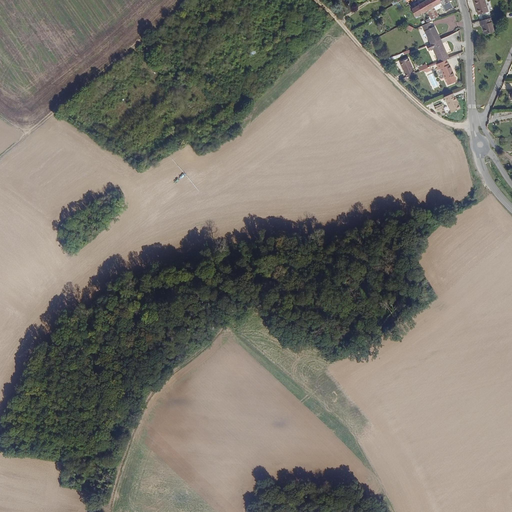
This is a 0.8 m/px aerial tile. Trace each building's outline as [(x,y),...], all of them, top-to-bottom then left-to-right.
[(453,9),(448,0),(429,0),(426,2),(412,10),(416,18),(440,4),(445,13),(453,9)] [(489,14),(484,0),(474,0),(475,1),(474,2),(478,17),(489,14)] [(493,34),(489,20),(480,23),(481,27),(483,27),(483,30),(485,36),(493,34)] [(441,41),(435,28),(432,29),(430,24),(423,27),(431,45),(440,41),(441,41)] [(449,60),(443,45),(442,46),(440,41),(431,45),(426,47),(428,52),(433,50),(440,64),(447,61),(449,60)] [(415,76),(408,60),(400,64),(407,79),(408,79),(415,76)] [(454,77),(450,66),(449,66),(447,61),(440,64),(437,66),(439,71),(441,71),(445,80),(446,81),(448,87),(457,83),(454,77)] [(445,80),(441,71),(439,71),(437,72),(437,73),(440,81),(442,82),(445,80)] [(433,89),(439,86),(433,73),(427,76),(433,89)] [(204,102),(207,100),(199,87),(196,89),(204,102)] [(454,93),(444,98),(451,114),(461,109),(454,93)]
